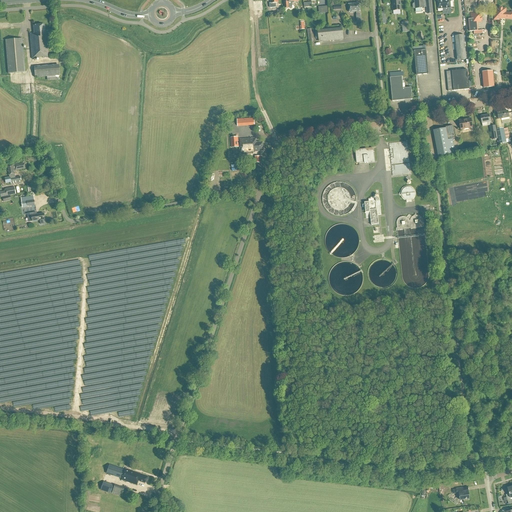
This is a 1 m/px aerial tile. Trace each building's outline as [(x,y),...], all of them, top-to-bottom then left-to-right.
[(271,0),(272,3),(269,4),(270,8),(276,8),(276,3),(278,2),(277,0),(271,0)] [(287,0),(288,2),(284,2),(284,9),(292,8),(292,4),(293,3),(294,3),(294,1),(298,1),(298,0),(287,0)] [(391,0),(392,5),(391,5),(391,11),(402,11),(400,0),(391,0)] [(423,0),(414,0),(415,4),(413,4),(413,9),(424,8),(427,7),(427,14),(432,14),(431,2),(426,2),(426,3),(424,3),(423,0)] [(438,9),(438,12),(443,11),(443,9),(451,8),(451,7),(453,7),(453,2),(450,2),(450,0),(437,1),(438,9)] [(356,12),(357,20),(361,20),(360,11),(359,4),(348,5),(349,12),(349,13),(356,12)] [(496,15),(494,15),(494,20),(500,20),(500,19),(511,19),(511,11),(511,12),(511,13),(506,13),(506,9),(502,9),(502,8),(500,8),(500,9),(496,9),(496,15)] [(482,20),(482,18),(481,18),(480,14),(476,15),(476,13),(471,14),(471,19),(468,19),(470,32),(474,31),(474,34),(483,33),(483,30),(478,31),(477,23),(481,22),(481,20),(482,20)] [(44,25),(33,26),(34,34),(30,34),(32,59),(48,57),(46,33),(45,33),(44,25)] [(342,29),(318,31),(319,42),(343,39),(342,29)] [(466,59),(464,35),(455,36),(457,60),(466,59)] [(22,39),(10,40),(5,40),(8,74),(15,73),(25,72),(22,39)] [(426,49),(414,50),(417,74),(429,73),(426,49)] [(59,64),(33,66),(34,77),(47,76),(47,79),(58,79),(58,75),(59,75),(59,64)] [(448,92),(469,90),(467,70),(446,72),(448,92)] [(482,72),(484,88),(495,87),(493,71),(482,72)] [(403,89),(402,77),(391,78),(392,102),(412,100),(411,88),(403,89)] [(509,117),(508,111),(497,113),(499,119),(509,117)] [(489,115),(481,116),(482,123),(490,121),(489,115)] [(254,117),(237,118),(237,126),(254,125),(254,117)] [(463,120),(459,121),(461,130),(473,128),(471,119),(466,120),(466,119),(463,120)] [(446,128),(433,131),(438,157),(455,154),(452,139),(455,139),(454,136),(455,136),(453,126),(446,127),(446,128)] [(497,130),(500,144),(506,143),(503,129),(497,130)] [(263,151),(263,143),(256,143),(256,139),(240,140),(240,142),(238,142),(238,137),(231,138),(232,148),(239,147),(239,146),(240,146),(241,153),(247,152),(247,155),(253,154),(253,153),(259,152),(258,151),(263,151)] [(373,148),(355,150),(357,163),(364,163),(369,163),(369,162),(375,162),(373,148)] [(392,157),(393,175),(411,173),(410,159),(404,159),(399,159),(399,160),(395,160),(395,157),(392,157)] [(4,178),(5,184),(10,183),(10,184),(20,183),(20,181),(21,181),(20,177),(15,178),(14,172),(15,171),(25,169),(24,164),(7,167),(9,177),(4,178)] [(36,191),(36,185),(35,184),(27,185),(26,185),(26,188),(28,188),(28,192),(36,191)] [(1,197),(16,195),(14,187),(5,189),(6,191),(0,192),(0,194),(1,198),(1,197)] [(415,194),(415,193),(415,192),(414,192),(414,191),(414,190),(413,190),(413,189),(412,189),(412,188),(411,188),(411,187),(410,187),(409,187),(408,187),(407,187),(406,187),(405,187),(405,188),(404,188),(403,189),(402,190),(402,191),(402,192),(401,192),(401,193),(401,194),(401,195),(402,196),(402,197),(402,198),(403,198),(404,199),(405,200),(406,200),(406,203),(412,202),(411,199),(412,199),(413,198),(414,197),(414,196),(414,195),(415,195),(415,194)] [(377,206),(380,206),(380,198),(376,199),(368,199),(369,202),(364,202),(366,216),(370,216),(371,225),(379,224),(377,206)] [(28,222),(32,221),(32,222),(44,220),(43,214),(36,215),(36,213),(27,214),(28,222)] [(406,217),(405,217),(404,217),(403,217),(402,217),(401,217),(400,218),(399,218),(398,219),(398,220),(397,220),(397,222),(396,224),(397,228),(396,229),(396,231),(397,231),(398,241),(397,241),(398,250),(399,250),(402,277),(402,279),(403,281),(403,282),(404,283),(405,285),(407,286),(409,287),(410,288),(412,288),(413,289),(415,289),(416,289),(417,289),(419,289),(420,288),(421,288),(422,287),(423,286),(424,285),(425,285),(426,284),(427,282),(427,281),(428,279),(428,278),(429,277),(429,276),(428,274),(423,222),(423,221),(423,220),(422,219),(422,218),(420,217),(420,216),(419,216),(417,216),(416,216),(415,216),(414,216),(413,217),(412,217),(411,218),(410,220),(410,221),(409,221),(409,220),(408,219),(408,218),(407,218),(406,217)] [(125,469),(124,470),(109,465),(106,474),(121,479),(121,480),(136,485),(138,481),(145,484),(147,476),(125,469)] [(103,482),(101,490),(110,493),(113,485),(103,482)] [(112,493),(121,497),(124,488),(115,485),(112,493)] [(470,499),(468,491),(463,492),(463,488),(456,489),(457,494),(459,494),(460,500),(470,499)]
